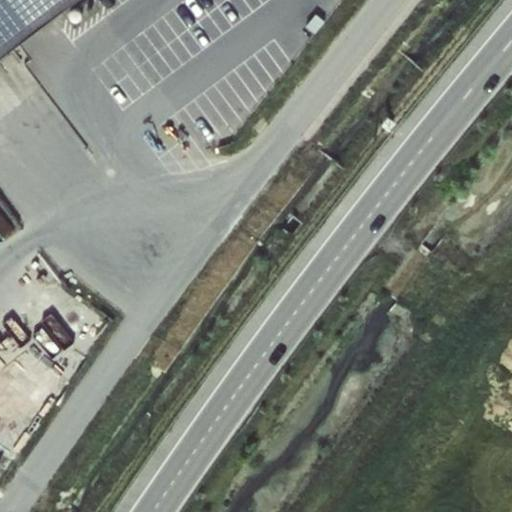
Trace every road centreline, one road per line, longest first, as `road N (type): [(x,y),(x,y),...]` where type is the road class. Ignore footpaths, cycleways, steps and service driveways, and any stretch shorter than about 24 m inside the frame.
road 1 (unclassified): [(384,0),(200,237),(16,508)]
road 2 (trunk): [(151,511),(303,299),(511,38)]
